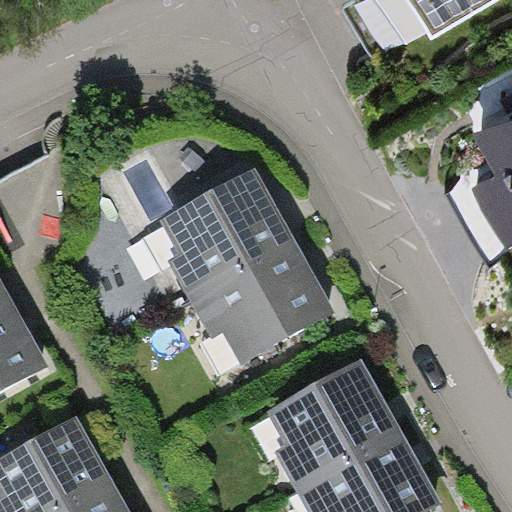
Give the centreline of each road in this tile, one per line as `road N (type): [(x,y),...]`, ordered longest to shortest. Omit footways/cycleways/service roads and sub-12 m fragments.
road 1 (residential): [(224,7),(302,97),(511,450)]
road 2 (residential): [(0,92),(224,7)]
